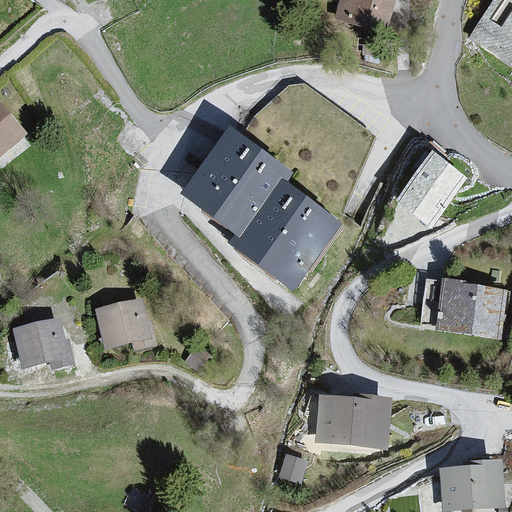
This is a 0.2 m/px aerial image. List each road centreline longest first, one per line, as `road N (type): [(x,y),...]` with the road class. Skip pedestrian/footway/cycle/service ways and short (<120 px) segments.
road 1 (residential): [(511,214),(354,287),(339,319),(348,360),(411,396),(477,414),(485,431),(473,450),(352,511)]
road 2 (residential): [(511,176),(453,133),(439,106),(451,0)]
road 3 (unknown): [(366,503),(324,493),(311,477),(316,440),(348,360)]
